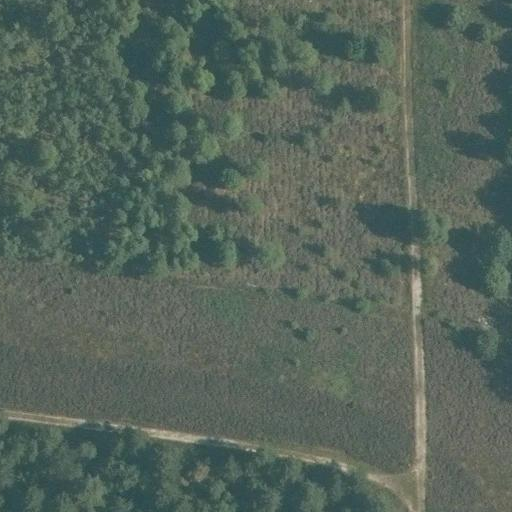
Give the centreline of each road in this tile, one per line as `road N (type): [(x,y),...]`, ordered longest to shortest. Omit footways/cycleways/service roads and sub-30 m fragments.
road 1 (track): [(426,468),(408,0)]
road 2 (track): [(426,468),(0,410)]
